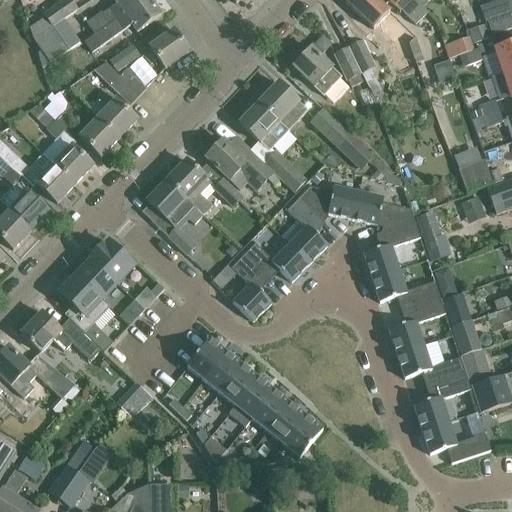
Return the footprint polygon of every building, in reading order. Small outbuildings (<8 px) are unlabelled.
[(66,0),(44,16),(46,19),(51,27),(75,10),(68,0),(66,0)] [(95,36),(84,44),(91,53),(131,25),(137,33),(162,16),(150,0),(145,0),(96,35),(95,36)] [(102,13),(86,25),(95,36),(96,35),(145,0),(113,0),(117,5),(103,15),(102,13)] [(404,49),(409,44),(415,38),(375,0),(347,0),(345,3),(374,31),(377,27),(385,35),(387,33),(404,49)] [(396,6),(401,11),(416,26),(427,14),(422,9),(412,0),(387,0),(395,7),(396,6)] [(412,0),(422,9),(431,0),(412,0)] [(511,13),(494,20),(487,22),(492,36),(511,29),(511,13)] [(51,27),(46,19),(30,30),(34,42),(52,28),(51,27)] [(485,25),(468,31),(473,45),(490,39),(485,25)] [(69,51),(52,28),(34,42),(50,63),(69,51)] [(158,60),(165,70),(189,54),(173,32),(157,44),(141,54),(149,66),(158,60)] [(331,46),(322,38),(315,46),(323,54),(331,46)] [(415,38),(409,44),(416,64),(423,61),(415,38)] [(444,47),(449,60),(472,51),(468,39),(444,47)] [(374,95),(381,92),(370,70),(373,68),(362,44),(351,49),(374,95)] [(484,58),(491,79),(511,72),(511,45),(494,51),(496,55),(484,58)] [(109,64),(117,75),(140,58),(132,47),(109,64)] [(293,69),(307,83),(324,98),(342,78),(326,63),(311,50),(293,69)] [(449,60),(453,71),(482,61),(478,50),(472,52),(472,51),(449,60)] [(335,57),(347,82),(350,89),(362,83),(347,51),(335,57)] [(511,72),(491,79),(498,101),(510,97),(510,100),(511,99),(511,72)] [(119,96),(130,107),(147,89),(136,79),(119,96)] [(278,84),(258,106),(288,134),(308,113),(293,98),(278,84)] [(106,111),(98,120),(119,140),(137,122),(107,94),(98,104),(106,111)] [(466,105),(472,122),(481,118),(498,112),(494,101),(482,106),(480,102),(479,103),(478,100),(466,105)] [(239,125),(254,139),(269,153),(288,134),(258,106),(239,125)] [(361,171),(369,163),(378,171),(372,179),(399,187),(402,184),(373,159),(324,112),(312,124),(361,171)] [(498,112),(481,118),(485,129),(502,123),(498,112)] [(63,114),(55,122),(65,132),(73,123),(63,114)] [(503,123),(502,123),(504,128),(507,127),(511,142),(511,116),(506,119),(506,121),(502,123),(503,123)] [(80,139),(86,145),(101,159),(119,140),(98,120),(80,139)] [(46,132),(56,141),(65,132),(55,122),(46,132)] [(229,182),(240,192),(248,185),(256,193),(269,180),(275,186),(280,181),(251,153),(243,162),(230,149),(231,148),(223,141),(214,150),(215,151),(206,160),(229,182)] [(0,158),(20,177),(28,169),(0,142),(0,158)] [(71,147),(53,166),(75,186),(93,168),(71,147)] [(330,152),(320,162),(323,166),(339,170),(335,156),(330,152)] [(266,165),(287,185),(296,193),(306,182),(276,154),(266,165)] [(0,175),(11,187),(20,177),(0,158),(0,175)] [(484,161),(458,170),(467,194),(492,185),(484,161)] [(186,162),(167,182),(203,217),(212,207),(196,192),(206,181),(201,176),(186,162)] [(35,185),(42,191),(57,205),(75,186),(53,166),(35,185)] [(511,209),(511,180),(509,182),(496,187),(495,186),(487,190),(496,215),(511,209)] [(215,190),(233,208),(242,199),(223,181),(215,190)] [(158,192),(147,203),(150,206),(164,219),(158,225),(156,227),(151,222),(168,239),(169,239),(177,230),(177,229),(172,225),(182,215),(187,219),(189,221),(194,226),(197,223),(203,217),(167,182),(158,192)] [(304,187),(296,196),(321,220),(323,215),(352,222),(359,193),(334,187),(333,193),(304,187)] [(27,193),(9,212),(31,233),(48,214),(34,200),(27,193)] [(381,234),(414,223),(411,212),(382,205),(383,199),(359,193),(352,222),(382,228),(380,234),(381,234)] [(296,196),(283,209),(305,230),(289,246),(309,266),(327,248),(315,235),(325,225),(324,224),(321,221),(296,196)] [(0,239),(13,251),(31,233),(9,212),(0,203),(0,239)] [(430,253),(445,249),(433,213),(419,218),(430,253)] [(371,280),(398,271),(391,249),(420,240),(414,223),(381,234),(380,234),(375,236),(380,251),(364,256),(371,280)] [(169,239),(187,256),(196,247),(177,230),(169,239)] [(251,242),(239,254),(269,283),(279,272),(292,284),(309,266),(289,246),(273,263),(251,242)] [(91,260),(91,261),(117,286),(134,269),(108,244),(103,250),(102,249),(91,260)] [(253,324),(271,305),(259,293),(269,283),(239,254),(227,266),(249,287),(232,304),(253,324)] [(91,261),(76,278),(102,302),(118,286),(117,286),(91,261)] [(443,300),(456,296),(447,270),(434,274),(443,300)] [(406,293),(398,271),(371,280),(379,304),(396,299),(401,313),(440,300),(435,284),(406,293)] [(102,302),(76,278),(59,295),(73,308),(64,316),(69,321),(84,336),(109,310),(102,302)] [(156,299),(164,291),(158,285),(150,294),(156,299)] [(511,299),(511,297),(494,303),(497,312),(511,306),(511,299)] [(397,356),(424,347),(416,325),(445,316),(440,300),(401,313),(405,327),(389,332),(397,356)] [(129,328),(137,319),(131,313),(123,322),(129,328)] [(64,353),(65,352),(76,363),(83,355),(91,363),(101,352),(84,336),(69,321),(59,331),(41,314),(31,324),(28,322),(20,330),(23,333),(21,335),(41,355),(53,343),(64,353)] [(462,357),(480,350),(471,321),(452,327),(459,348),(462,357)] [(187,369),(202,382),(225,353),(210,340),(187,369)] [(431,369),(424,347),(397,356),(405,380),(421,375),(426,389),(465,376),(460,360),(431,369)] [(36,378),(62,401),(52,413),(57,417),(80,392),(71,384),(37,358),(28,367),(8,349),(0,356),(0,377),(25,401),(34,391),(29,386),(36,378)] [(462,357),(471,387),(473,386),(492,380),(483,350),(481,351),(480,350),(462,357)] [(202,382),(218,395),(241,366),(225,353),(202,382)] [(218,395),(235,408),(258,379),(241,366),(218,395)] [(77,377),(71,384),(80,392),(91,380),(81,371),(77,377)] [(422,432),(449,423),(441,401),(470,392),(465,376),(426,389),(430,403),(414,408),(422,432)] [(503,377),(473,387),(481,413),(511,404),(503,377)] [(235,408),(229,416),(245,429),(251,421),(274,392),(258,379),(235,408)] [(252,421),(268,434),(291,405),(274,392),(251,421),(252,421)] [(21,399),(13,408),(25,419),(34,410),(21,399)] [(177,414),(182,409),(174,400),(168,406),(177,414)] [(268,434),(284,447),(307,419),(291,405),(268,434)] [(191,417),(182,409),(177,414),(186,423),(191,417)] [(307,419),(284,447),(300,460),(323,431),(307,419)] [(456,445),(449,423),(422,432),(430,456),(446,451),(451,466),(490,453),(485,436),(456,445)] [(209,441),(202,431),(196,435),(202,445),(209,441)] [(226,452),(210,439),(204,447),(215,465),(226,452)] [(48,494),(60,502),(96,450),(84,442),(48,494)] [(0,479),(16,455),(0,446),(0,479)] [(60,502),(72,510),(108,459),(96,450),(60,502)] [(18,470),(36,481),(45,467),(27,455),(18,470)] [(249,460),(237,461),(238,469),(250,468),(249,460)] [(226,470),(238,469),(237,461),(225,462),(226,470)] [(267,472),(266,464),(254,465),(255,473),(267,472)] [(3,490),(0,494),(0,511),(29,511),(24,509),(26,505),(15,498),(28,478),(15,471),(3,490)] [(252,497),(272,496),(271,480),(251,481),(252,497)] [(146,511),(171,511),(171,486),(150,486),(146,488),(147,503),(146,511)] [(113,511),(115,511),(129,511),(136,499),(127,496),(127,497),(113,511)] [(129,511),(146,511),(147,503),(136,499),(129,511)]
